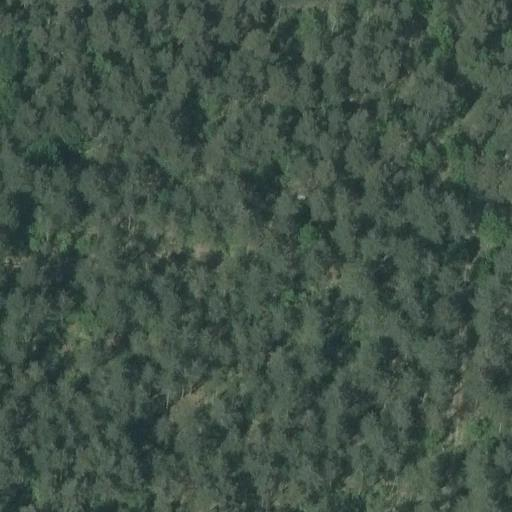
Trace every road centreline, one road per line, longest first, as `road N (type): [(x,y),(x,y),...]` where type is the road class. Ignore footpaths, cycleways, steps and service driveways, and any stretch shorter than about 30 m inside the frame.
road 1 (track): [(436,511),(468,207),(433,0)]
road 2 (track): [(0,172),(511,211)]
